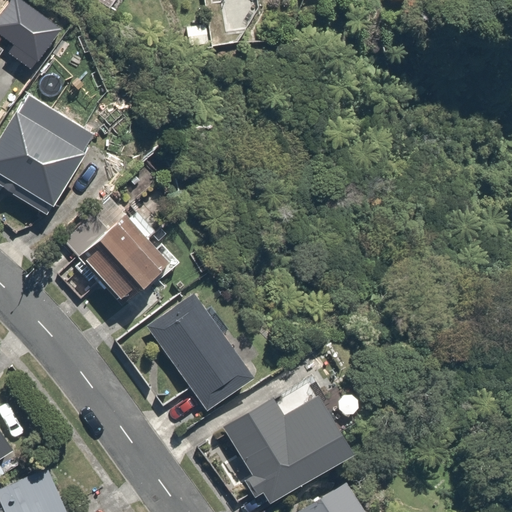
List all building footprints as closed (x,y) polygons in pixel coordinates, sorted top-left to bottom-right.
[(203,0),(205,24),(178,26),(180,49),(254,44),(250,0),(203,0)] [(0,69),(12,52),(0,43),(0,69)] [(110,146),(29,93),(0,137),(0,182),(60,222),(110,146)] [(182,203),(148,167),(72,238),(137,306),(182,263),(152,231),(182,203)] [(203,296),(154,333),(213,410),(262,373),(203,296)] [(325,407),(314,386),(285,402),(229,433),(270,507),(369,452),(354,423),(345,428),(331,404),(325,407)] [(0,410),(0,469),(25,455),(0,410)] [(76,511),(56,465),(1,490),(10,511),(76,511)] [(377,511),(360,485),(318,511),(377,511)]
